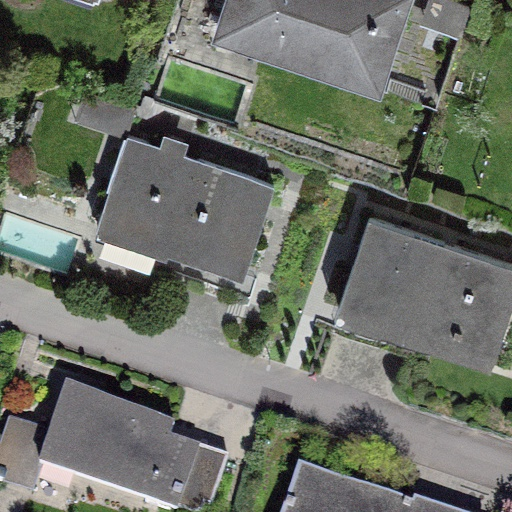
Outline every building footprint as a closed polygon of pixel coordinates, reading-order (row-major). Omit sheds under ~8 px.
[(269,49),(272,41),(380,77),(405,0),(229,0),(219,33),(269,49)] [(470,7),(450,0),(427,0),(420,22),(461,35),(470,7)] [(98,226),(243,274),(274,184),(129,135),(98,226)] [(339,306),(494,358),(511,303),(511,261),(370,214),(352,266),(339,306)] [(79,393),(67,389),(41,466),(177,511),(204,511),(206,507),(212,509),(229,457),(171,438),(175,423),(79,393)] [(301,467),(285,511),(413,511),(416,506),(301,467)]
